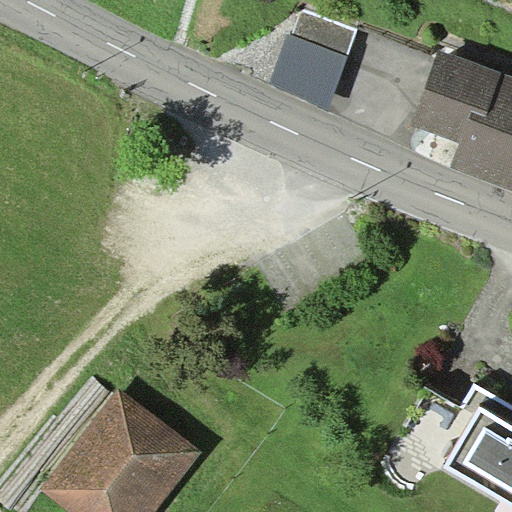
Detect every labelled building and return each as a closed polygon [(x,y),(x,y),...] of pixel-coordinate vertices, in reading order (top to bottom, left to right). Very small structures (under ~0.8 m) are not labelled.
[(356,29),(302,10),(289,48),(343,68),(356,29)] [(329,105),(343,68),(289,48),(275,85),(329,105)] [(511,79),(442,54),(419,116),(464,132),(456,156),(511,176),(511,79)] [(142,511),(196,442),(122,386),(51,479),(94,511),(142,511)] [(511,408),(488,395),(454,453),(511,486),(511,408)]
